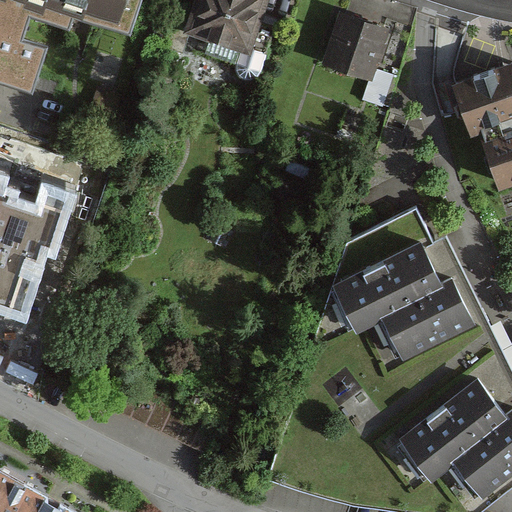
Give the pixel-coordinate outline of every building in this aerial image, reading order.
[(0,0),(0,83),(32,94),(46,47),(23,40),(31,15),(71,27),(74,17),(130,34),(141,0),(0,0)] [(268,0),(193,0),(183,34),(251,55),(268,0)] [(322,64),(375,79),(391,26),(338,11),(322,64)] [(511,62),(456,80),(474,136),(483,133),(501,189),(511,185),(511,62)] [(5,180),(0,178),(0,312),(26,321),(47,255),(55,257),(74,197),(44,188),(38,209),(15,201),(17,194),(2,189),(5,180)] [(417,202),(347,236),(267,479),(321,497),(388,510),(415,511),(478,511),(511,486),(511,369),(443,230),(431,235),(417,202)] [(0,511),(69,511),(0,472),(0,511)]
